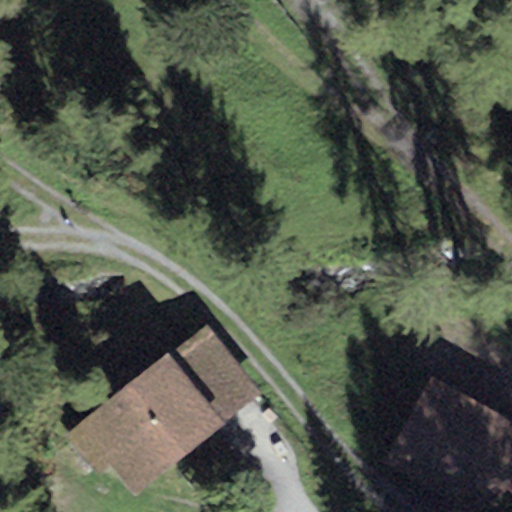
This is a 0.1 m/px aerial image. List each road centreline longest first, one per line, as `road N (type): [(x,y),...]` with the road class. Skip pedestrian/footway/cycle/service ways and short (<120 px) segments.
road 1 (track): [(0,168),(215,311),(337,449),(405,511)]
road 2 (track): [(511,260),(396,138),(318,0)]
road 3 (track): [(214,0),(332,100),(396,138)]
road 4 (track): [(129,248),(0,233)]
